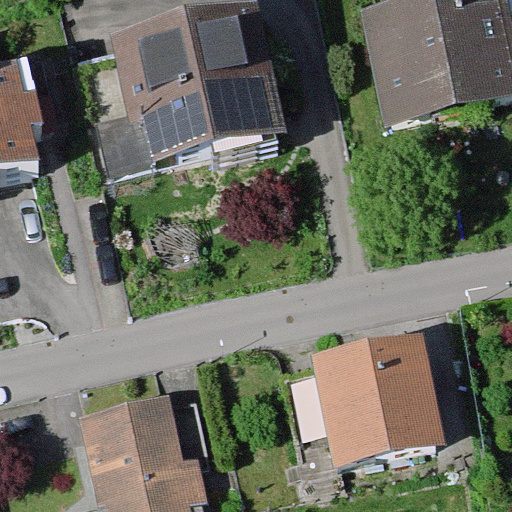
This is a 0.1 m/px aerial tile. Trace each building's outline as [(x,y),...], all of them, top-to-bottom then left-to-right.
[(255,0),(204,0),(109,21),(140,160),(284,128),(255,0)] [(511,44),(499,0),(356,0),(392,123),(511,89),(511,44)] [(22,45),(0,49),(0,149),(42,141),(22,45)] [(424,327),(304,351),(327,463),(446,439),(424,327)] [(208,511),(188,400),(81,419),(97,511),(208,511)]
